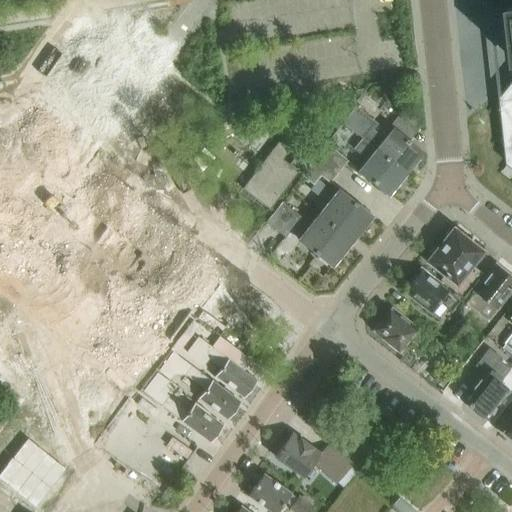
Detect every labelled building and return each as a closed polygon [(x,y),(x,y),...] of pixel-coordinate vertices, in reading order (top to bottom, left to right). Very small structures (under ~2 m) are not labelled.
[(511,0),(509,0),(511,24),(511,84),(500,99),(508,165),(511,168),(511,0)] [(33,104),(6,142),(0,137),(0,383),(26,403),(0,439),(0,484),(37,511),(48,511),(130,400),(106,382),(108,379),(117,385),(138,358),(142,361),(158,339),(161,335),(171,342),(188,318),(194,322),(232,272),(90,167),(146,90),(161,88),(159,66),(156,50),(154,36),(135,38),(112,42),(75,47),(74,48),(33,104)] [(362,140),(406,175),(423,154),(393,130),(385,140),(371,129),(375,123),(355,108),(342,124),(362,140)] [(290,166),(283,161),(293,148),(281,140),(242,190),(269,211),(297,174),(301,177),(311,163),(299,154),(290,166)] [(389,197),(406,175),(362,140),(354,151),(367,162),(359,173),(389,197)] [(337,173),(347,160),(328,145),(318,158),(337,173)] [(337,173),(318,158),(303,176),(315,186),(322,176),(330,183),(337,173)] [(332,268),(372,218),(339,192),(299,242),(332,268)] [(301,218),(282,203),(267,223),(286,238),(301,218)] [(454,231),(446,241),(428,263),(444,276),(440,282),(463,300),(482,275),(471,266),(482,253),(454,231)] [(489,321),(511,290),(511,278),(496,266),(465,306),(482,319),(484,320),(485,321),(487,321),(489,321)] [(415,304),(432,317),(441,306),(451,314),(460,303),(419,271),(403,291),(417,302),(415,304)] [(372,333),(399,354),(418,329),(391,308),(372,333)] [(453,349),(471,327),(460,318),(442,341),(453,349)] [(511,357),(511,355),(511,320),(510,322),(511,323),(511,335),(501,350),(511,357)] [(256,382),(198,339),(186,354),(204,367),(208,361),(220,370),(214,379),(229,390),(231,389),(244,399),(256,382)] [(218,339),(213,347),(229,358),(234,351),(218,339)] [(475,392),(464,405),(483,421),(496,404),(498,405),(509,390),(508,389),(511,385),(504,379),(510,371),(502,364),(505,362),(489,350),(475,368),(484,375),(473,390),(475,392)] [(172,354),(159,372),(169,379),(183,362),(172,354)] [(214,410),(228,421),(240,404),(192,369),(187,377),(206,391),(199,401),(213,411),(214,410)] [(139,393),(211,444),(223,427),(210,417),(210,415),(195,405),(188,414),(169,400),(168,401),(146,385),(139,393)] [(511,443),(511,416),(499,433),(511,443)] [(342,489),(356,475),(327,447),(322,452),(293,432),(275,458),(304,478),(313,462),(336,485),(337,484),(342,489)] [(296,500),(291,497),(292,495),(263,475),(248,497),(269,511),(289,511),(290,511),(291,511),(307,511),(311,507),(298,498),(296,500)] [(397,511),(414,511),(399,499),(392,507),(397,511)]
